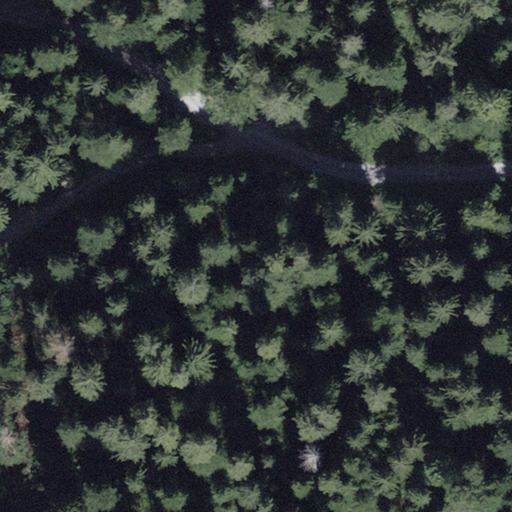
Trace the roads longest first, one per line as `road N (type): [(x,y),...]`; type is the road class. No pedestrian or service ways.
road 1 (track): [(511,169),(380,181),(310,170),(164,84),(45,24),(0,13)]
road 2 (track): [(0,219),(238,129)]
